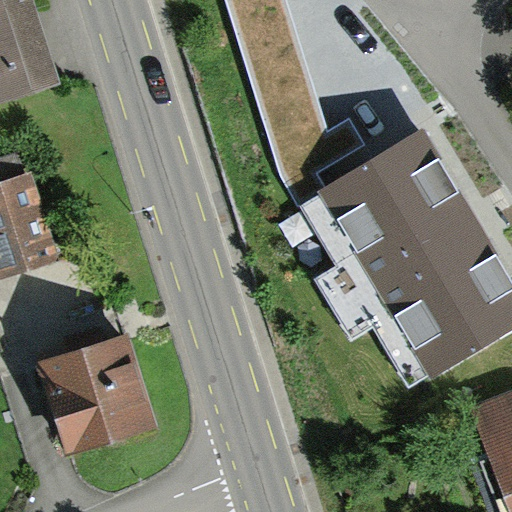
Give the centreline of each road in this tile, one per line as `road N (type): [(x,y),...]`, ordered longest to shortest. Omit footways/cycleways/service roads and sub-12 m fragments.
road 1 (secondary): [(266,468),(115,0)]
road 2 (residential): [(511,155),(430,31)]
road 3 (residential): [(152,511),(266,468)]
